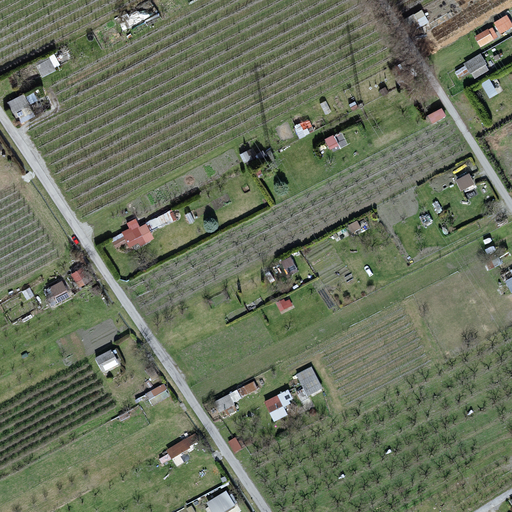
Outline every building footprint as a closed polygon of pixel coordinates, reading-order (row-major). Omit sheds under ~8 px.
[(428,21),(422,11),(414,15),(407,19),(413,30),(428,21)] [(511,24),(507,16),(495,23),(500,32),(511,24)] [(497,36),(492,28),(488,30),(488,29),(475,37),(481,46),(493,39),(497,36)] [(485,63),(480,55),(465,64),(466,65),(456,72),(459,77),(469,71),(470,73),(485,63)] [(50,60),(38,66),(43,76),(55,70),(50,60)] [(416,74),(407,60),(392,70),(401,83),(416,74)] [(497,93),(489,80),(483,84),(490,97),(497,93)] [(23,95),(10,102),(17,118),(31,111),(23,95)] [(445,115),(441,109),(429,116),(432,122),(445,115)] [(325,140),(330,149),(339,144),(340,147),(347,144),(341,133),(333,138),(332,136),(325,140)] [(473,183),(469,174),(457,180),(462,189),(473,183)] [(125,237),(115,242),(117,246),(128,241),(130,246),(139,242),(140,245),(153,239),(146,225),(139,228),(135,220),(128,223),(131,228),(123,232),(125,237)] [(360,227),(357,221),(349,226),(352,232),(360,227)] [(89,280),(82,269),(73,275),(80,286),(89,280)] [(52,288),(59,302),(69,296),(61,283),(52,288)] [(111,351),(97,359),(103,371),(117,363),(111,351)] [(158,376),(153,367),(147,371),(152,379),(158,376)] [(321,388),(311,368),(298,375),(308,394),(321,388)] [(257,389),(253,383),(216,402),(220,410),(225,408),(228,413),(235,409),(232,402),(257,389)] [(170,395),(164,385),(147,394),(153,404),(170,395)] [(292,398),(288,391),(266,402),(275,420),(286,414),(282,406),(289,403),(288,400),(292,398)] [(199,440),(195,434),(168,450),(172,457),(190,447),(189,446),(199,440)] [(241,448),(235,438),(229,442),(235,451),(241,448)] [(221,511),(234,505),(226,492),(208,503),(213,511),(221,511)]
